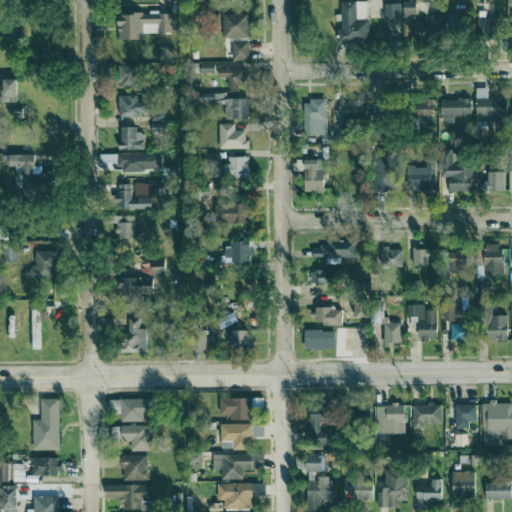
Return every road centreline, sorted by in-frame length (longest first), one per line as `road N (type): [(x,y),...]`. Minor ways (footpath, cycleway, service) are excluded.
road 1 (residential): [(85,0),(91,511)]
road 2 (residential): [(279,0),(285,511)]
road 3 (tertiary): [(0,374),(511,371)]
road 4 (residential): [(281,70),(511,68)]
road 5 (residential): [(282,221),(511,220)]
